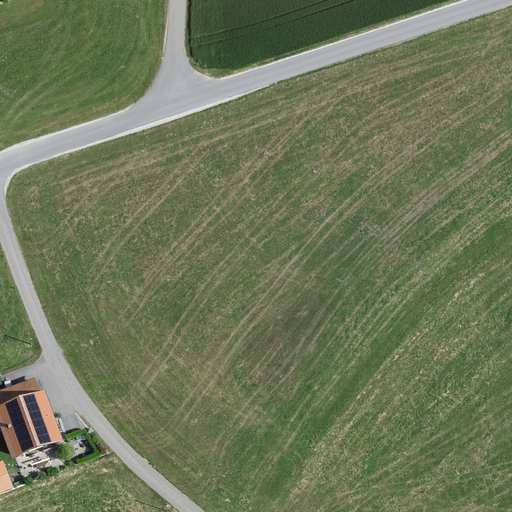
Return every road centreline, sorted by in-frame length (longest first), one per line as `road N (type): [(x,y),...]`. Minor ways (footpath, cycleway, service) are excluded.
road 1 (tertiary): [(0,166),(511,0)]
road 2 (residential): [(0,218),(44,335),(87,414),(189,511)]
